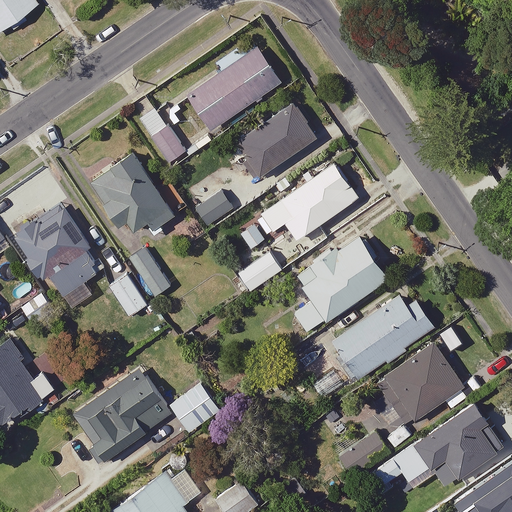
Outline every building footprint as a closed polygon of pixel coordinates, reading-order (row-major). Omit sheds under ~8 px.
[(42,4),(39,0),(0,0),(0,33),(12,25),(15,29),(28,20),(25,16),(42,4)] [(282,78),(258,44),(189,93),(214,127),(282,78)] [(220,47),(199,60),(209,75),(229,62),(220,47)] [(317,135),(294,101),(240,138),(251,155),(245,159),(256,176),(317,135)] [(157,103),(139,115),(151,133),(169,121),(157,103)] [(187,148),(172,125),(155,136),(170,159),(187,148)] [(175,211),(134,151),(92,180),(121,223),(129,218),(136,228),(150,218),(155,225),(175,211)] [(359,194),(335,157),(243,219),(255,237),(285,217),(298,236),(359,194)] [(235,208),(223,190),(199,205),(211,224),(235,208)] [(44,275),(46,275),(51,272),(73,304),(92,291),(84,279),(99,269),(84,246),(91,241),(65,203),(47,216),(44,211),(15,230),(32,254),(32,256),(32,258),(32,260),(33,262),(33,263),(34,265),(35,267),(36,268),(37,269),(38,271),(40,272),(41,273),(43,274),(44,275)] [(310,259),(294,270),(301,281),(293,286),(305,304),(295,310),(308,329),(389,276),(354,223),(330,239),(333,244),(310,259)] [(171,281),(143,246),(128,258),(157,293),(171,281)] [(275,269),(264,253),(241,268),(252,284),(275,269)] [(148,302),(129,272),(112,283),(131,313),(148,302)] [(56,309),(44,288),(23,300),(35,321),(56,309)] [(408,302),(401,291),(329,340),(355,378),(435,323),(417,296),(408,302)] [(34,377),(12,339),(0,345),(0,420),(55,389),(44,371),(34,377)] [(464,383),(434,340),(386,373),(392,382),(373,395),(396,429),(464,383)] [(253,355),(235,363),(243,381),(261,373),(253,355)] [(107,458),(172,411),(136,361),(71,409),(107,458)] [(222,405),(203,378),(172,401),(191,428),(222,405)] [(504,445),(475,401),(417,439),(446,482),(504,445)] [(391,447),(377,428),(341,454),(355,473),(391,447)] [(203,489),(187,466),(174,475),(169,467),(103,511),(191,511),(185,502),(203,489)] [(511,511),(511,473),(456,511),(511,511)] [(297,475),(278,488),(288,502),(307,489),(297,475)] [(243,511),(259,501),(242,478),(217,496),(228,511),(243,511)]
